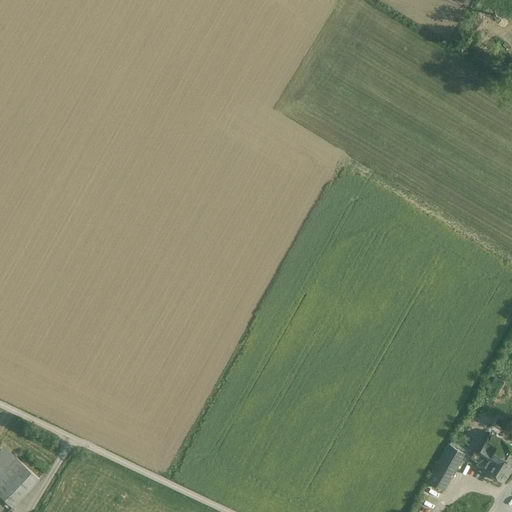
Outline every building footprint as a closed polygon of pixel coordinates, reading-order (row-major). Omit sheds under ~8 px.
[(511,447),(500,440),(489,433),(482,443),(493,451),(492,452),(511,464),(511,447)] [(464,455),(448,445),(431,473),(448,483),(464,455)] [(2,446),(0,447),(0,471),(14,456),(2,446)] [(511,466),(511,464),(492,452),(489,456),(476,447),(470,457),(477,461),(475,464),(502,482),(511,466)] [(14,456),(0,471),(0,495),(12,506),(37,478),(14,456)]
